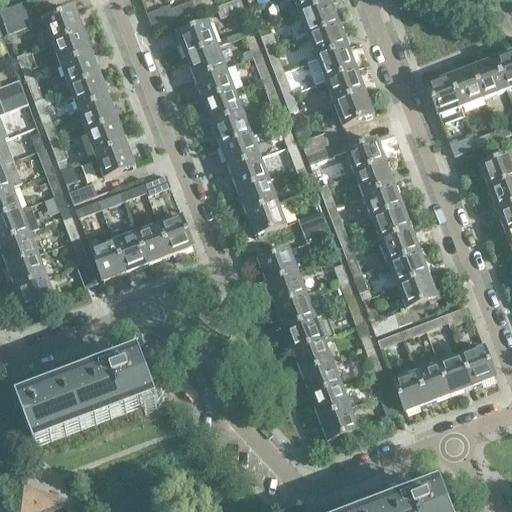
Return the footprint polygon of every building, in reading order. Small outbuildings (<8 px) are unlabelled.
[(202,0),(194,3),(197,12),(213,6),(210,0),(202,0)] [(293,0),(299,14),(331,2),(330,0),(293,0)] [(216,11),(221,22),(245,13),(240,1),(216,11)] [(308,37),(340,25),(331,2),(299,14),(308,37)] [(172,12),(175,21),(197,12),(194,3),(172,12)] [(0,14),(0,16),(4,27),(28,18),(23,6),(0,14)] [(147,17),(152,29),(175,21),(172,12),(170,8),(147,17)] [(43,23),(52,46),(83,34),(74,11),(43,23)] [(28,18),(4,27),(9,39),(33,30),(28,18)] [(177,37),(186,60),(216,48),(208,25),(177,37)] [(317,60),(349,47),(340,25),(308,37),(317,60)] [(52,46),(61,69),(91,57),(83,34),(52,46)] [(245,39),(252,59),(261,56),(253,35),(245,39)] [(261,41),(266,53),(277,49),(273,36),(261,41)] [(2,39),(0,40),(0,58),(8,56),(2,39)] [(316,86),(325,82),(357,70),(349,47),(317,60),(307,63),(316,86)] [(186,60),(194,82),(225,70),(216,48),(186,60)] [(266,53),(275,76),(283,72),(275,51),(278,50),(277,49),(266,53)] [(252,59),(261,82),(270,78),(261,56),(252,59)] [(511,56),(495,63),(507,94),(511,91),(511,56)] [(17,61),(25,82),(34,79),(26,57),(17,61)] [(61,69),(69,91),(100,79),(91,57),(61,69)] [(495,63),(472,71),(484,103),(507,94),(495,63)] [(194,82),(203,105),(234,93),(225,70),(194,82)] [(325,82),(334,105),(366,93),(357,70),(325,82)] [(472,71),(450,80),(462,111),(484,103),(472,71)] [(275,76),(283,98),(292,95),(283,72),(275,76)] [(261,82),(270,104),(278,101),(270,78),(261,82)] [(25,82),(34,105),(43,101),(34,79),(25,82)] [(69,91),(78,113),(109,101),(100,79),(69,91)] [(450,80),(427,89),(439,120),(462,111),(450,80)] [(0,105),(25,96),(20,84),(0,91),(0,105)] [(203,105),(212,127),(242,115),(234,93),(203,105)] [(366,93),(334,105),(343,128),(375,116),(366,93)] [(292,95),(283,98),(290,117),(299,113),(292,95)] [(25,96),(0,105),(0,143),(5,141),(8,140),(0,119),(29,108),(25,96)] [(34,105),(43,127),(51,124),(43,101),(34,105)] [(78,113),(87,136),(117,124),(109,101),(78,113)] [(270,104),(278,127),(287,123),(278,101),(270,104)] [(212,127),(220,150),(251,138),(242,115),(212,127)] [(278,127),(287,149),(296,146),(287,123),(278,127)] [(43,127),(51,149),(60,146),(51,124),(43,127)] [(87,136),(95,158),(126,146),(117,124),(87,136)] [(511,128),(497,134),(501,143),(511,138),(511,128)] [(475,143),(478,151),(501,143),(497,134),(475,143)] [(301,146),(306,158),(330,148),(325,136),(301,146)] [(31,141),(37,155),(46,152),(40,137),(31,141)] [(220,150),(229,172),(260,160),(251,138),(220,150)] [(450,148),(455,160),(478,151),(475,143),(473,139),(450,148)] [(346,152),(355,175),(386,164),(377,140),(346,152)] [(0,143),(0,169),(14,164),(5,141),(0,143)] [(51,149),(60,172),(69,169),(60,146),(51,149)] [(126,146),(95,158),(104,181),(135,169),(126,146)] [(287,149),(296,172),(304,169),(296,146),(287,149)] [(330,148),(306,158),(311,169),(335,160),(330,148)] [(37,155),(46,178),(54,174),(46,152),(37,155)] [(480,169),(489,192),(511,183),(511,157),(480,169)] [(229,172),(238,194),(268,183),(260,160),(229,172)] [(0,169),(0,195),(14,190),(23,186),(14,164),(0,169)] [(355,175),(364,198),(395,186),(386,164),(355,175)] [(60,172),(66,188),(75,184),(69,169),(60,172)] [(304,169),(296,172),(302,189),(311,186),(304,169)] [(46,178),(54,200),(63,197),(54,174),(46,178)] [(167,179),(144,188),(149,200),(171,192),(167,179)] [(238,194),(246,217),(277,205),(268,183),(238,194)] [(511,183),(489,192),(498,215),(511,209),(511,183)] [(364,198),(372,221),(404,209),(395,186),(364,198)] [(93,187),(69,197),(74,209),(98,200),(93,187)] [(144,188),(122,197),(125,205),(147,197),(148,201),(149,200),(144,188)] [(320,191),(327,212),(336,209),(328,188),(320,191)] [(0,195),(0,220),(22,212),(14,190),(0,195)] [(54,200),(63,223),(71,219),(63,197),(54,200)] [(122,197),(100,205),(103,214),(125,205),(122,197)] [(100,205),(76,214),(79,223),(103,214),(100,205)] [(277,205),(246,217),(255,240),(286,228),(277,205)] [(327,212),(336,234),(344,231),(336,209),(327,212)] [(372,221),(381,243),(412,231),(404,209),(372,221)] [(511,209),(498,215),(506,237),(511,235),(511,209)] [(0,220),(0,246),(31,235),(22,212),(0,220)] [(299,224),(303,236),(327,227),(322,215),(299,224)] [(63,223),(71,245),(80,241),(71,219),(63,223)] [(159,228),(172,260),(195,251),(183,219),(159,228)] [(327,227),(303,236),(308,248),(331,239),(327,227)] [(137,236),(149,269),(172,260),(159,228),(137,236)] [(112,237),(127,277),(149,269),(137,236),(134,229),(112,237)] [(336,234),(345,257),(353,254),(344,231),(336,234)] [(380,269),(390,266),(421,254),(412,231),(381,243),(371,247),(380,269)] [(0,246),(0,249),(8,270),(39,257),(31,235),(0,246)] [(89,246),(103,286),(127,277),(112,237),(89,246)] [(71,245),(80,268),(89,265),(80,241),(71,245)] [(258,265),(267,288),(299,276),(290,252),(258,265)] [(345,257),(353,279),(362,276),(353,254),(345,257)] [(390,266),(398,288),(429,276),(421,254),(390,266)] [(8,270),(17,292),(48,280),(39,257),(8,270)] [(89,265),(80,268),(77,269),(85,293),(92,290),(98,288),(89,265)] [(334,271),(340,287),(348,283),(342,268),(334,271)] [(267,288),(276,311),(308,299),(299,276),(267,288)] [(362,276),(353,279),(363,303),(371,300),(362,276)] [(408,313),(371,327),(376,339),(421,322),(416,308),(438,299),(429,276),(398,288),(408,313)] [(48,280),(17,292),(25,315),(57,303),(48,280)] [(340,287),(348,309),(357,306),(348,283),(340,287)] [(276,311),(284,333),(316,321),(308,299),(276,311)] [(348,309),(357,331),(365,328),(357,306),(348,309)] [(469,310),(447,318),(450,327),(456,324),(457,328),(473,322),(469,310)] [(284,333),(293,356),(325,344),(335,340),(327,317),(316,321),(284,333)] [(447,318),(424,327),(427,335),(450,327),(447,318)] [(424,327),(401,336),(405,344),(427,335),(424,327)] [(357,331),(365,354),(373,351),(365,328),(357,331)] [(405,344),(401,336),(378,345),(381,353),(405,344)] [(293,356),(301,378),(334,366),(325,344),(293,356)] [(485,348),(461,357),(474,390),(497,381),(485,348)] [(365,354),(374,376),(382,373),(373,351),(365,354)] [(461,357),(439,366),(451,398),(474,390),(461,357)] [(19,408),(34,447),(36,447),(35,446),(154,401),(155,402),(156,402),(152,389),(150,384),(144,369),(141,361),(140,361),(140,363),(125,368),(123,363),(109,368),(111,374),(21,408),(20,407),(19,408)] [(301,378),(310,401),(342,388),(334,366),(301,378)] [(439,366),(416,375),(429,407),(451,398),(439,366)] [(379,398),(379,400),(390,396),(382,373),(374,376),(382,397),(379,398)] [(429,407),(416,375),(393,383),(405,416),(429,407)] [(310,401),(319,423),(351,411),(342,388),(310,401)] [(390,396),(379,400),(388,423),(393,421),(399,419),(390,396)] [(351,411),(319,423),(327,446),(360,434),(351,411)] [(450,511),(443,492),(442,493),(442,494),(426,500),(425,495),(411,500),(413,506),(396,511),(450,511)]
